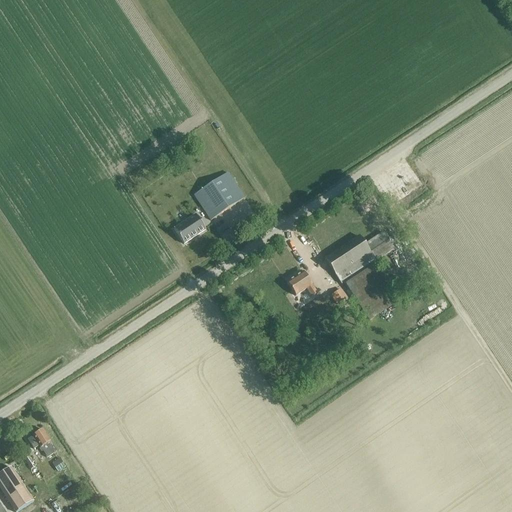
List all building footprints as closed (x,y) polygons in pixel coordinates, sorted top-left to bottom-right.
[(194,195),(211,221),(245,199),(229,173),(194,195)] [(195,216),(174,230),(183,245),(205,231),(195,216)] [(324,260),(341,285),(343,283),(366,317),(397,296),(375,262),(394,250),(383,233),(364,246),(359,237),(324,260)] [(287,284),(295,297),(306,290),(311,298),(317,294),(303,273),(287,284)] [(331,297),(337,306),(345,300),(340,291),(331,297)] [(41,431),(27,440),(34,450),(39,446),(47,458),(56,452),(50,443),(49,444),(41,431)] [(29,456),(24,459),(31,470),(35,467),(29,456)] [(56,459),(58,470),(67,467),(64,457),(56,459)] [(0,475),(0,489),(14,511),(19,511),(33,503),(10,469),(0,475)]
